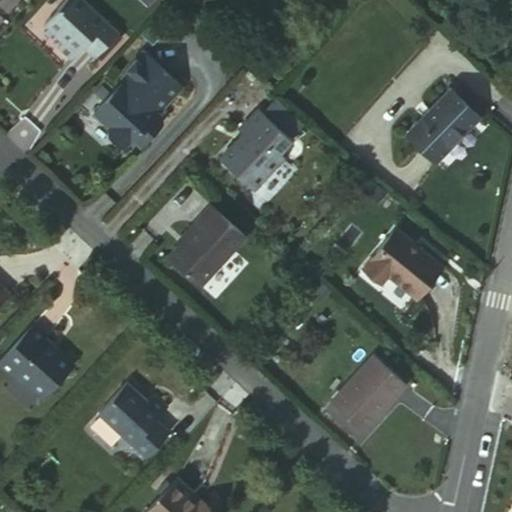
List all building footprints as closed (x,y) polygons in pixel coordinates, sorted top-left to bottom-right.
[(76,0),(49,30),(68,48),(62,54),(76,67),(88,54),(99,65),(121,41),(76,0)] [(127,89),(98,121),(113,136),(113,142),(124,152),(132,153),(140,143),(148,150),(166,130),(166,122),(163,120),(187,94),(149,60),(142,68),(140,66),(130,76),(132,78),(125,86),(127,89)] [(477,118),(447,91),(405,135),(436,161),(477,118)] [(227,166),(260,197),(291,164),(287,160),(298,147),(265,116),(246,137),(250,141),(227,166)] [(176,264),(207,293),(252,243),(217,212),(200,231),(204,234),(176,264)] [(378,264),(393,281),(401,275),(424,304),(455,280),(418,233),(387,257),(378,264)] [(0,318),(16,301),(0,286),(0,318)] [(22,379),(50,404),(80,371),(65,358),(61,358),(57,355),(59,352),(53,346),(54,344),(40,331),(5,369),(19,383),(22,379)] [(381,361),(339,407),(370,437),(413,390),(381,361)] [(133,389),(106,419),(154,463),(176,439),(162,427),(174,414),(160,401),(154,408),(133,389)] [(182,485),(157,511),(218,511),(209,503),(206,507),(182,485)]
